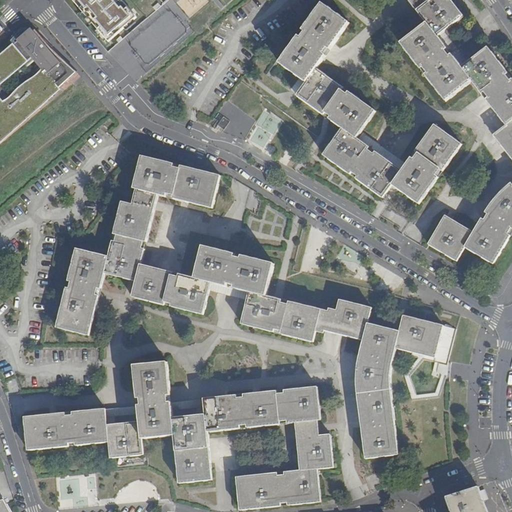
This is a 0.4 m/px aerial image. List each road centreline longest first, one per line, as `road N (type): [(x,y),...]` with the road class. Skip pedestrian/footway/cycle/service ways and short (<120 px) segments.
road 1 (residential): [(30,0),(132,116),(231,157),(511,324)]
road 2 (residential): [(511,335),(499,385),(503,460)]
